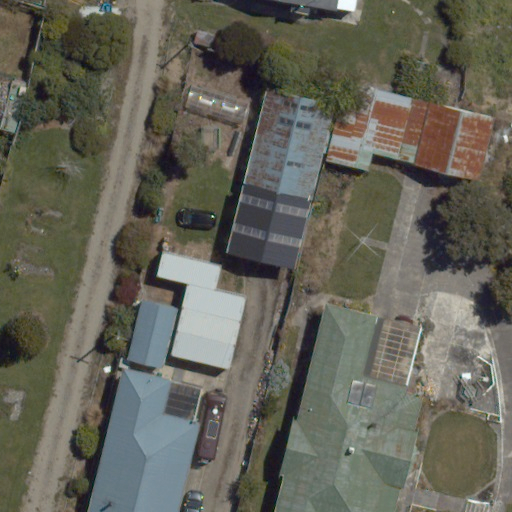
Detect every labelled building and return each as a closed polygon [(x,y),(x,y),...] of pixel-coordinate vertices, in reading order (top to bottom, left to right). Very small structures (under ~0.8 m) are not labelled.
[(274,0),(356,15),(358,0),(274,0)] [(336,101),(268,86),(228,255),(296,271),(336,101)] [(490,123),(346,88),(328,162),(369,172),(373,154),(477,179),(490,123)] [(124,360),(165,370),(180,307),(139,297),(124,360)] [(395,511),(424,392),(363,377),(377,316),(324,303),(274,511),(395,511)] [(172,380),(122,368),(87,511),(177,511),(199,422),(164,414),(172,380)]
